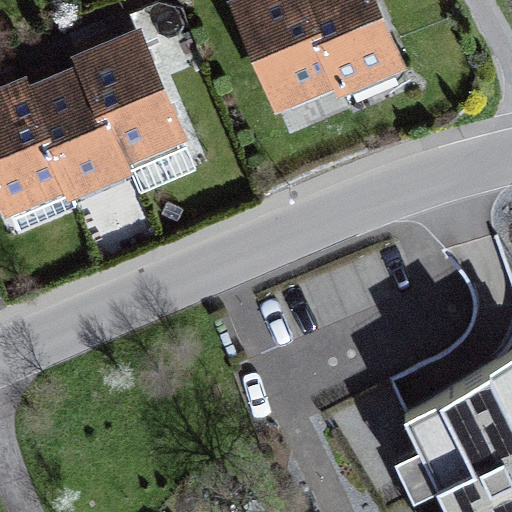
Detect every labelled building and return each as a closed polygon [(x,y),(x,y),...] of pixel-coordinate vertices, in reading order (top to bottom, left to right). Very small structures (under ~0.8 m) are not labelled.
[(240,0),(283,103),(346,78),(314,0),(240,0)] [(314,0),(346,78),(409,52),(387,0),(314,0)] [(138,160),(199,136),(152,22),(92,46),(138,160)] [(78,185),(138,160),(92,46),(31,71),(78,185)] [(0,168),(17,210),(78,185),(31,71),(0,83),(0,168)] [(511,511),(511,342),(405,406),(455,511),(511,511)]
